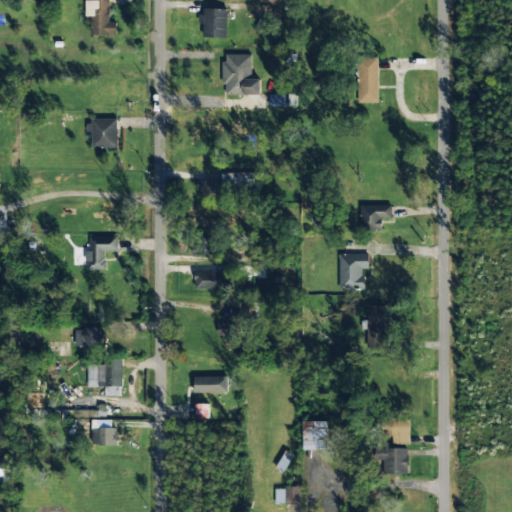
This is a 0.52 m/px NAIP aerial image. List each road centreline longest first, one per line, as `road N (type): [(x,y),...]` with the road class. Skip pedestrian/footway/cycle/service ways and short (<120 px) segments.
road 1 (residential): [(442,511),(441,0)]
road 2 (residential): [(161,511),(160,0)]
